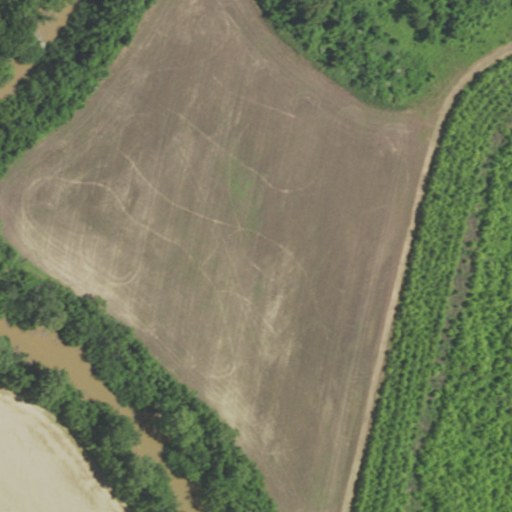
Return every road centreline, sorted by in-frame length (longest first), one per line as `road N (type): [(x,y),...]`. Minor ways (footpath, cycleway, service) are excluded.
road 1 (residential): [(451,89),(424,144),(335,511)]
road 2 (residential): [(142,50),(365,110),(451,89),(511,10)]
